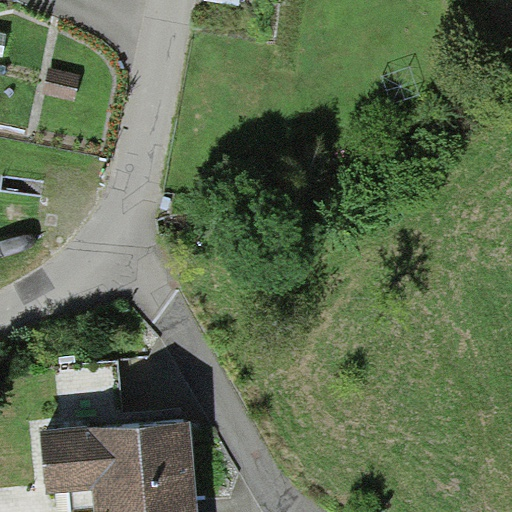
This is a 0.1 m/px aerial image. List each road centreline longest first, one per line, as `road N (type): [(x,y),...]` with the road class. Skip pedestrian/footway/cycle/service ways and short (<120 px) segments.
road 1 (residential): [(169,0),(135,176),(111,236),(49,283),(0,306)]
road 2 (track): [(111,236),(147,266),(299,497),(319,511)]
